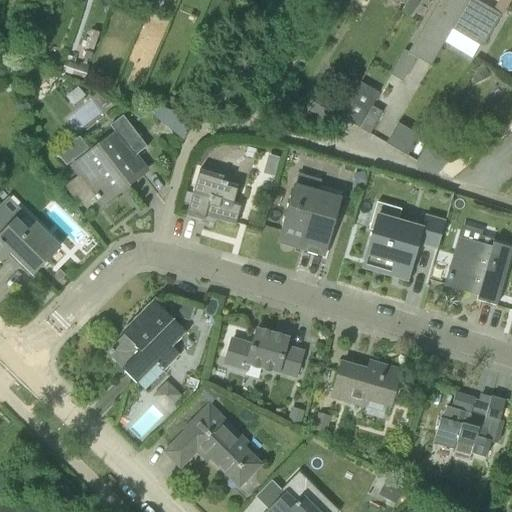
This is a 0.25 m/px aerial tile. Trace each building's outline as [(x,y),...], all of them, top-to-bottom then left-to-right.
[(431,67),(452,30),(467,0),(438,0),(408,54),(431,67)] [(482,48),(501,16),(491,10),(473,0),(467,0),(452,30),(482,48)] [(497,0),(491,10),(501,16),(509,0),(497,0)] [(91,31),(85,48),(93,51),(99,34),(91,31)] [(417,63),(408,73),(418,83),(427,73),(417,63)] [(358,127),(378,92),(359,81),(339,116),(358,127)] [(333,123),(340,109),(319,97),(311,111),(333,123)] [(204,119),(207,109),(194,106),(191,115),(204,119)] [(370,136),(382,113),(372,107),(359,129),(370,136)] [(408,156),(421,135),(400,123),(388,144),(408,156)] [(102,205),(146,171),(127,146),(137,138),(127,125),(72,166),(102,205)] [(235,225),(241,204),(233,202),(239,186),(221,182),(223,177),(200,170),(186,216),(204,222),(205,217),(235,225)] [(317,191),(318,186),(303,182),(301,186),(295,185),(280,235),(303,242),(301,249),(324,256),(335,221),(343,223),(345,216),(337,214),(342,198),(317,191)] [(421,226),(398,220),(401,209),(377,203),(368,229),(373,231),(365,256),(381,261),(379,268),(402,275),(400,280),(407,282),(417,245),(436,250),(445,221),(425,215),(421,226)] [(28,230),(17,219),(2,205),(0,207),(0,261),(0,262),(9,252),(32,275),(59,248),(34,224),(28,230)] [(491,247),(489,246),(491,239),(483,237),(485,232),(464,226),(446,285),(478,295),(476,301),(496,306),(511,250),(511,248),(493,243),(491,247)] [(143,391),(179,355),(171,347),(185,333),(152,300),(121,332),(125,336),(109,353),(123,368),(122,369),(143,391)] [(185,323),(190,307),(179,303),(173,319),(185,323)] [(296,379),(303,352),(286,348),(288,339),(256,330),(252,345),(246,366),(251,367),(278,375),(279,374),(296,379)] [(249,372),(251,367),(246,366),(252,345),(234,339),(226,365),(249,372)] [(401,372),(370,362),(368,371),(342,363),(331,399),(364,408),(366,401),(390,408),(401,372)] [(164,378),(154,397),(173,407),(183,389),(164,378)] [(467,423),(474,399),(454,393),(450,408),(445,407),(442,419),(440,418),(433,444),(487,459),(488,447),(495,449),(503,422),(499,421),(504,402),(490,397),(482,427),(467,423)] [(263,466),(245,447),(248,443),(210,405),(168,449),(164,453),(182,471),(198,454),(208,464),(212,460),(241,488),(263,466)] [(302,426),(306,413),(294,409),(290,423),(302,426)] [(327,433),(331,417),(320,414),(316,430),(327,433)] [(397,505),(406,489),(388,480),(380,496),(397,505)] [(296,503),(286,493),(265,511),(318,511),(303,496),(296,503)]
